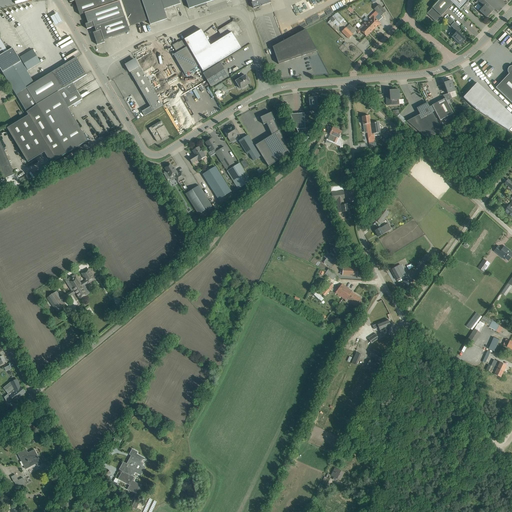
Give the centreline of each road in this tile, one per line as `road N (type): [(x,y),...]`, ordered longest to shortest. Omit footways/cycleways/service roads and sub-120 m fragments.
road 1 (unclassified): [(34,395),(296,163),(350,80)]
road 2 (unclassified): [(406,311),(356,214),(350,80)]
road 3 (unclassified): [(481,205),(350,80)]
road 4 (unclassified): [(499,449),(406,311)]
road 5 (unclassified): [(99,69),(132,42),(240,10)]
road 6 (unclassified): [(61,511),(76,480),(34,395)]
road 7 (unclassified): [(152,154),(263,92)]
